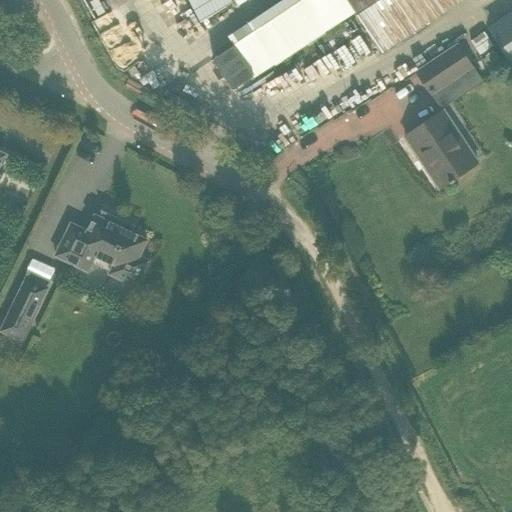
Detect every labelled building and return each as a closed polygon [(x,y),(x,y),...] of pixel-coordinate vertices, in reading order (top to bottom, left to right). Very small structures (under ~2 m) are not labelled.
[(195,0),(209,24),(247,2),(245,0),(195,0)] [(349,0),(383,53),(462,0),(349,0)] [(457,42),(414,70),(431,96),(474,68),(457,42)] [(423,152),(444,184),(478,162),(444,110),(405,136),(418,155),(423,152)] [(147,239),(133,232),(135,227),(100,209),(100,211),(101,211),(99,217),(95,215),(87,231),(71,223),(55,255),(87,271),(96,254),(114,263),(109,272),(117,276),(136,286),(149,260),(139,255),(147,239)] [(0,329),(21,340),(47,287),(26,277),(0,329)]
